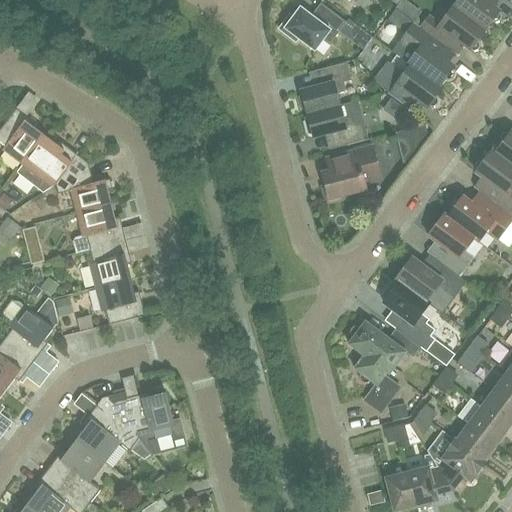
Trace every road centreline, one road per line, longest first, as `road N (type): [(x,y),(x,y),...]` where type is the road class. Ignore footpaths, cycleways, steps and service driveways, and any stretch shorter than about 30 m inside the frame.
road 1 (residential): [(189,341),(134,138),(5,60)]
road 2 (residential): [(343,283),(306,259),(240,7)]
road 3 (residential): [(343,283),(511,59)]
road 4 (residential): [(348,511),(306,336),(343,283)]
road 5 (residential): [(0,470),(64,385),(91,367),(189,341)]
road 6 (residential): [(236,511),(189,341)]
